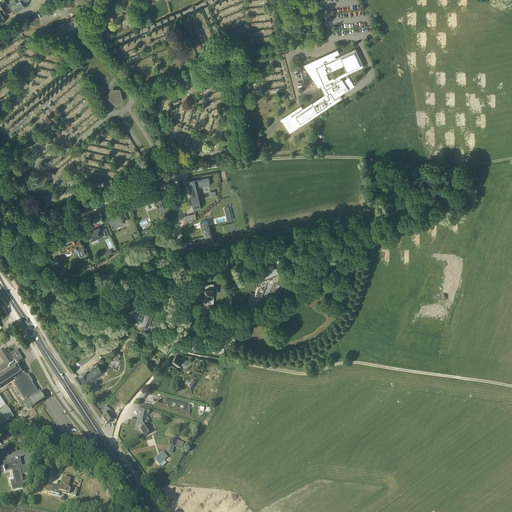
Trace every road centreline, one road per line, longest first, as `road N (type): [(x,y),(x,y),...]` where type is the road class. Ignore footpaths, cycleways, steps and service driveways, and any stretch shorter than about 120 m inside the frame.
road 1 (unknown): [(511,199),(496,234),(409,271),(380,386),(334,408),(238,427),(204,495),(205,511)]
road 2 (unknown): [(239,505),(267,464),(359,445),(413,418),(442,356),(450,288)]
road 3 (track): [(175,175),(287,158),(460,167),(496,161)]
road 4 (track): [(175,175),(182,292),(175,350),(302,373)]
road 5 (secondary): [(110,451),(0,282)]
road 6 (unknown): [(511,389),(495,410),(353,511)]
road 7 (track): [(0,246),(175,175)]
road 8 (unknown): [(390,366),(511,386)]
road 9 (unclassified): [(110,451),(124,411),(175,350)]
